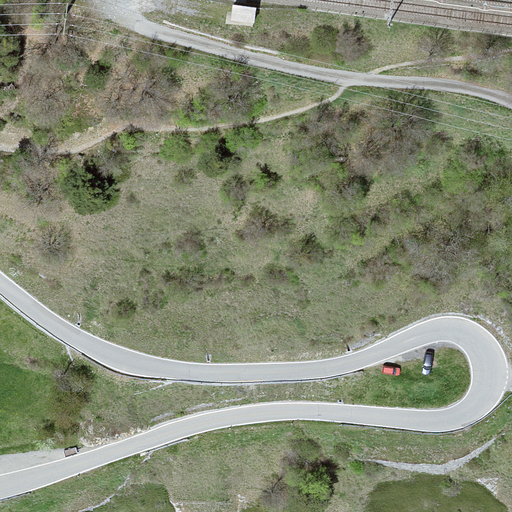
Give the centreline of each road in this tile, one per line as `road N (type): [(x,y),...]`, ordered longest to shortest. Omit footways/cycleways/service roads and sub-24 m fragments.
road 1 (unclassified): [(0,487),(199,423),(279,411),(438,423),(469,417),(489,402),(491,379),(474,341),(453,331),(323,373),(245,376),(135,364),(80,340),(0,285)]
road 2 (track): [(103,0),(155,32),(274,64),(355,79),(457,84),(511,104)]
